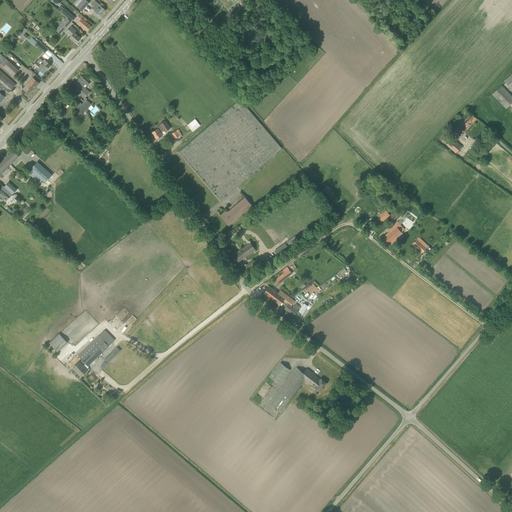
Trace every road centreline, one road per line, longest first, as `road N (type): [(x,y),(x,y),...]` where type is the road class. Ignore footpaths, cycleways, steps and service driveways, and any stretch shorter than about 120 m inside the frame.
road 1 (unclassified): [(410,418),(246,290),(85,50)]
road 2 (track): [(487,325),(346,221),(246,290)]
road 3 (unclassified): [(410,418),(511,298)]
road 4 (unclassified): [(511,510),(410,418)]
road 5 (secondary): [(0,146),(85,50)]
road 6 (unclassified): [(328,511),(410,418)]
